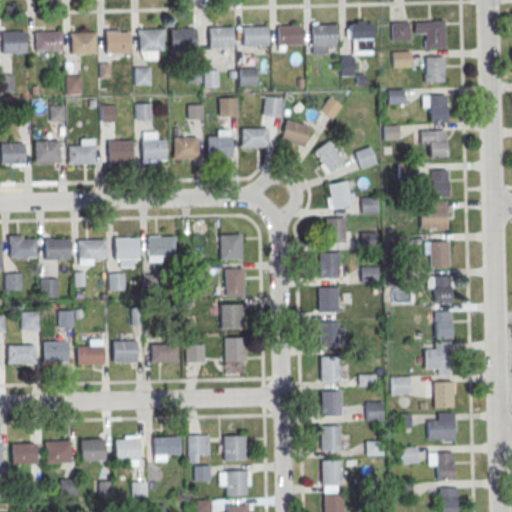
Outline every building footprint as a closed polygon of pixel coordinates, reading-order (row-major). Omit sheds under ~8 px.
[(390,22),(408,22),(408,40),(391,41),(390,22)] [(413,23),(442,23),(443,48),(424,48),(424,34),(413,34),(413,23)] [(310,24),(334,24),(335,44),(310,44),(310,24)] [(348,24),(370,24),(371,55),(352,55),(351,40),(348,40),(348,24)] [(276,25),(300,25),(300,45),(276,45),(276,25)] [(207,27),(231,26),(231,46),(207,47),(207,27)] [(242,26),(266,26),(266,46),(242,46),(242,26)] [(170,28),(195,28),(195,48),(171,48),(170,28)] [(137,29),(161,29),(162,49),(138,50),(137,29)] [(0,31),(24,31),(24,51),(0,51),(0,31)] [(33,31),(59,31),(59,50),(33,50),(33,31)] [(103,32),(127,31),(128,51),(104,52),(103,32)] [(69,32),(93,32),(93,52),(69,52),(69,32)] [(391,52),(408,52),(409,67),(392,67),(391,52)] [(340,57),(352,57),(352,76),(340,76),(340,57)] [(423,58),(442,57),(443,83),(424,83),(423,58)] [(98,63),(108,62),(109,77),(98,77),(98,63)] [(184,66),(200,66),(200,82),(185,82),(184,66)] [(133,67),(149,67),(149,84),(134,84),(133,67)] [(237,68),(253,68),(253,84),(238,85),(237,68)] [(201,69),(217,69),(217,86),(202,86),(201,69)] [(0,74),(11,74),(11,90),(0,90),(0,74)] [(355,75),(363,74),(364,84),(356,85),(355,75)] [(64,75),(79,75),(80,91),(64,92),(64,75)] [(386,90),(403,89),(403,104),(386,105),(386,90)] [(427,96),(444,95),(445,123),(428,123),(427,96)] [(263,96),(281,98),(278,118),(261,116),(263,96)] [(318,110),(328,96),(340,105),(330,119),(318,110)] [(219,97),(235,97),(235,113),(220,114),(219,97)] [(134,103),(149,103),(149,119),(134,120),(134,103)] [(98,105),(114,104),(114,121),(99,121),(98,105)] [(186,104),(201,104),(202,120),(186,121),(186,104)] [(49,106),(63,106),(63,121),(49,122),(49,106)] [(13,107),(29,107),(29,124),(14,124),(13,107)] [(285,120),(308,127),(302,147),(279,141),(285,120)] [(382,126),(397,125),(398,140),(382,140),(382,126)] [(240,129),(266,128),(267,147),(241,148),(240,129)] [(419,131),(444,130),(445,158),(428,158),(428,144),(419,145),(419,131)] [(205,136),(229,135),(229,155),(205,156),(205,136)] [(172,137),(196,137),(197,157),(172,157),(172,137)] [(105,140),(130,139),(130,159),(106,160),(105,140)] [(139,139),(163,139),(164,159),(140,159),(139,139)] [(33,141),(57,140),(57,160),(33,161),(33,141)] [(326,141),(342,162),(328,172),(313,151),(326,141)] [(0,142),(23,142),(23,162),(0,162),(0,142)] [(66,145),(92,144),(93,162),(66,163),(66,145)] [(353,152),(369,146),(375,163),(359,169),(353,152)] [(397,163),(413,163),(413,178),(398,178),(397,163)] [(429,170),(446,170),(447,197),(430,198),(429,170)] [(326,185),(344,181),(350,205),(331,209),(326,185)] [(359,199),(376,198),(376,213),(359,213),(359,199)] [(429,200),(446,200),(446,227),(430,228),(429,200)] [(323,218),(342,218),(343,243),(324,243),(323,218)] [(358,234),(375,233),(376,248),(359,248),(358,234)] [(218,236),(239,235),(240,261),(219,261),(218,236)] [(8,236),(22,236),(22,240),(34,239),(35,258),(8,258),(8,236)] [(387,237),(404,236),(405,251),(388,251),(387,237)] [(113,238),(137,237),(138,257),(113,258),(113,238)] [(146,237),(173,237),(173,255),(147,256),(146,237)] [(43,239),(67,238),(68,258),(44,259),(43,239)] [(77,241),(103,241),(104,259),(77,259),(77,241)] [(428,242),(447,241),(447,266),(428,267),(428,242)] [(317,254),(336,253),(337,278),(318,278),(317,254)] [(207,264),(193,264),(193,279),(207,279),(207,264)] [(359,267),(376,267),(376,282),(359,282),(359,267)] [(223,270),(242,269),(242,295),(223,295),(223,270)] [(386,271),(404,271),(404,286),(387,286),(386,271)] [(107,273),(122,272),(123,289),(107,289),(107,273)] [(4,273),(19,273),(19,289),(4,290),(4,273)] [(432,276),(449,276),(450,303),(433,304),(432,276)] [(39,278),(54,278),(54,294),(39,295),(39,278)] [(316,288),(335,288),(336,312),(317,313),(316,288)] [(219,304),(240,304),(241,329),(220,330),(219,304)] [(56,310),(71,310),(72,326),(56,327),(56,310)] [(433,312),(449,312),(450,339),(433,340),(433,312)] [(20,313),(35,313),(35,329),(20,330),(20,313)] [(317,323),(336,322),(337,347),(318,347),(317,323)] [(222,338),(243,338),(243,363),(222,363),(222,338)] [(42,342),(68,341),(68,360),(42,360),(42,342)] [(111,342),(134,341),(135,362),(112,363),(111,342)] [(432,343),(449,342),(450,375),(436,375),(436,369),(423,369),(422,350),(432,350),(432,343)] [(149,345),(175,344),(175,362),(149,363),(149,345)] [(184,345),(202,344),(202,362),(184,363),(184,345)] [(7,346),(33,345),(33,364),(7,364),(7,346)] [(76,347),(102,346),(102,364),(76,365),(76,347)] [(319,357),(337,357),(338,382),(319,382),(319,357)] [(388,377),(408,377),(408,394),(389,395),(388,377)] [(431,383),(451,382),(451,408),(432,408),(431,383)] [(320,391),(338,391),(339,415),(320,416),(320,391)] [(364,403),(381,402),(382,417),(365,418),(364,403)] [(392,414),(409,413),(409,428),(392,429),(392,414)] [(435,413),(452,413),(452,440),(426,440),(425,421),(435,421),(435,413)] [(319,426),(338,426),(339,450),(320,451),(319,426)] [(186,436),(187,463),(197,463),(197,455),(208,455),(208,436),(186,436)] [(222,436),(242,436),(243,460),(222,461),(222,436)] [(178,437),(178,454),(152,455),(152,438),(178,437)] [(113,439),(137,438),(138,458),(113,459),(113,439)] [(78,439),(102,439),(103,459),(79,459),(78,439)] [(44,441),(68,441),(69,461),(45,461),(44,441)] [(364,441),(381,441),(382,456),(365,456),(364,441)] [(10,443),(34,443),(35,463),(11,463),(10,443)] [(399,448),(416,448),(416,463),(399,463),(399,448)] [(435,453),(452,452),(453,479),(436,480),(435,453)] [(320,461),(339,460),(339,485),(321,486),(320,461)] [(193,466),(208,465),(208,481),(193,481),(193,466)] [(224,472),(244,471),(245,496),(225,496),(224,472)] [(58,479),(76,479),(76,496),(59,496),(58,479)] [(96,482),(111,481),(111,496),(97,496),(96,482)] [(130,482),(145,482),(145,496),(131,497),(130,482)] [(394,483),(411,482),(411,497),(394,498),(394,483)] [(438,511),(438,489),(454,488),(454,511),(438,511)] [(322,511),(322,495),(341,495),(341,511),(322,511)] [(194,511),(194,499),(210,499),(210,511),(194,511)]
